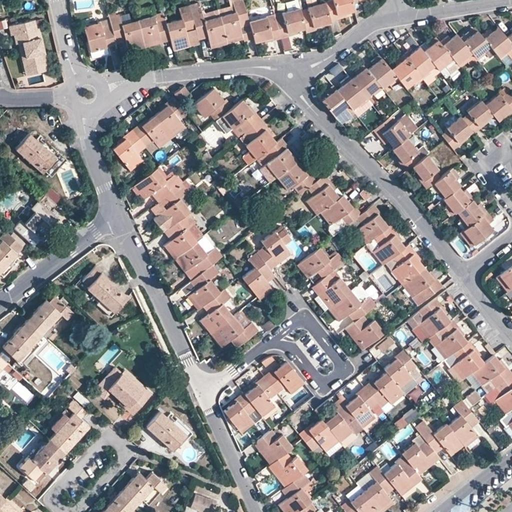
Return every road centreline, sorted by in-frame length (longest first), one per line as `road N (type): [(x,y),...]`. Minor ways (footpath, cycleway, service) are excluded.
road 1 (residential): [(289,74),(464,275)]
road 2 (residential): [(86,93),(135,79),(268,67),(289,74)]
road 3 (residential): [(200,396),(115,216)]
road 4 (residential): [(70,511),(126,449),(109,434),(50,500)]
road 5 (residential): [(277,336),(320,387),(345,368),(303,315)]
road 6 (tertiary): [(0,305),(115,216)]
road 7 (tertiary): [(86,93),(86,145),(115,216)]
road 8 (residential): [(254,511),(200,396)]
road 9 (residential): [(289,74),(320,63),(396,12)]
